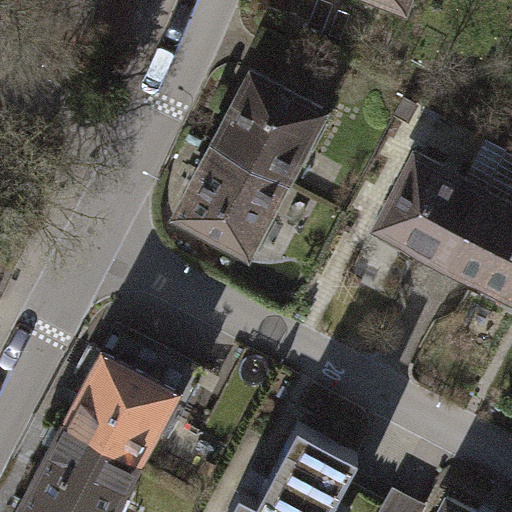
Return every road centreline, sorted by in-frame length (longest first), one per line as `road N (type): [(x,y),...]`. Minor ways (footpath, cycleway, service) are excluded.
road 1 (residential): [(511,463),(88,244)]
road 2 (residential): [(214,0),(88,244)]
road 3 (residential): [(88,244),(0,420)]
